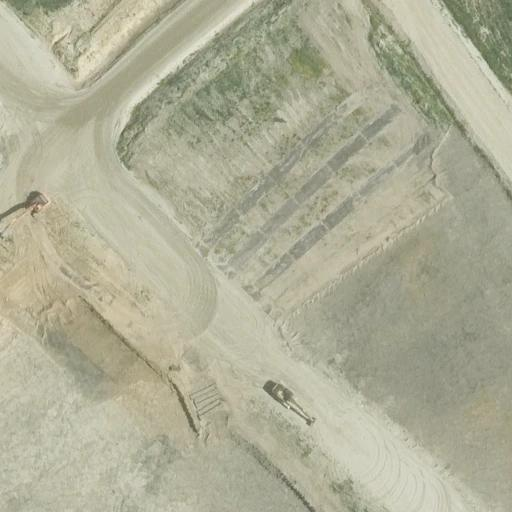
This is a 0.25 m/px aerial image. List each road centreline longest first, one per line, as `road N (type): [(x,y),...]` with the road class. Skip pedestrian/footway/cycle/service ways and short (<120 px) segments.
road 1 (track): [(222,0),(105,94),(0,205)]
road 2 (track): [(428,0),(511,130)]
